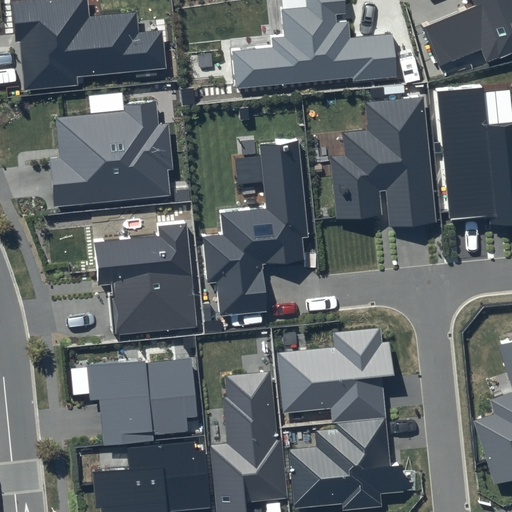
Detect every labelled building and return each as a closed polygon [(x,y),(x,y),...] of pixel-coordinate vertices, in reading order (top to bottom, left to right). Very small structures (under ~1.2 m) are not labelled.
[(135,13),(89,17),(86,0),(29,0),(12,2),(16,42),(19,41),(24,90),(78,85),(77,76),(165,67),(162,31),(138,33),(135,13)] [(272,48),(231,52),(235,88),(352,78),(352,80),(395,77),(391,34),(351,38),(350,21),(337,22),(336,14),(346,13),(344,0),(307,0),(308,8),(282,10),(285,37),(271,38),(272,48)] [(511,0),(472,0),(474,5),(423,26),(440,66),(481,49),(487,62),(511,51),(511,0)] [(482,86),(436,90),(450,219),(490,215),(491,225),(511,223),(511,121),(486,124),(482,86)] [(424,97),(365,103),(368,129),(342,131),(344,153),(330,155),(336,219),(381,214),(379,191),(386,190),(390,226),(437,221),(424,97)] [(124,111),(56,118),(60,157),(50,158),(55,206),(169,195),(167,169),(173,169),(168,124),(158,125),(156,101),(124,105),(124,111)] [(298,140),(259,144),(265,208),(220,213),(223,236),(203,238),(208,284),(217,283),(221,315),(266,310),(261,264),(304,259),(302,238),(309,238),(298,140)] [(158,236),(94,243),(99,286),(108,285),(113,334),(195,326),(185,224),(157,227),(158,236)] [(330,409),(331,422),(386,416),(382,378),(396,377),(392,342),(381,343),(380,328),(332,332),(333,347),(277,353),(283,414),(330,409)] [(511,338),(498,343),(511,384),(511,391),(488,400),(493,415),(475,421),(495,483),(511,477),(511,338)] [(191,358),(72,370),(75,393),(87,391),(88,402),(97,401),(101,444),(154,439),(153,435),(187,431),(186,417),(197,416),(191,358)] [(274,371),(223,376),(229,443),(208,445),(215,511),(249,511),(248,501),(286,497),(274,371)] [(317,447),(288,450),(294,508),(341,503),(341,510),(381,506),(379,493),(404,491),(402,467),(390,468),(385,419),(335,424),(336,429),(315,431),(317,447)] [(193,442),(127,449),(129,468),(93,472),(97,508),(102,507),(102,511),(176,511),(210,509),(204,450),(195,451),(193,442)]
